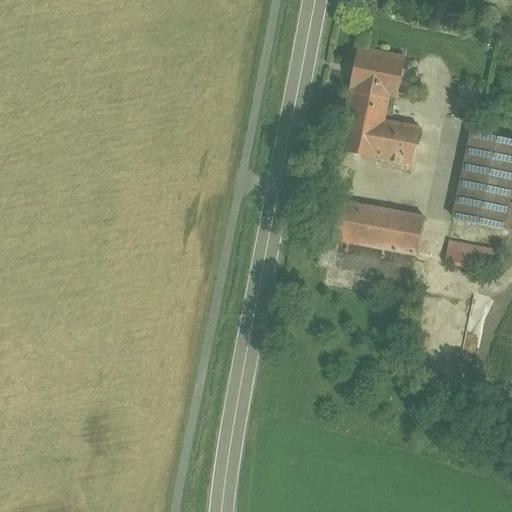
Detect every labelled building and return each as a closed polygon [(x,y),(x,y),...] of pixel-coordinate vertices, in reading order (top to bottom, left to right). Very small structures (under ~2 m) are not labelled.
[(405,60),(359,51),(351,89),(352,90),(339,152),(377,160),(377,159),(412,166),(420,129),(385,122),(386,116),(393,117),(405,60)] [(483,91),(460,86),(455,110),(478,115),(483,91)] [(511,195),(511,141),(472,133),(454,220),(505,230),(511,195)] [(425,218),(331,201),(323,240),(417,258),(425,218)] [(417,258),(323,240),(317,265),(412,283),(417,258)] [(482,250),(449,243),(445,263),(479,269),(479,266),(482,250)] [(500,254),(482,250),(479,266),(495,271),(500,254)]
